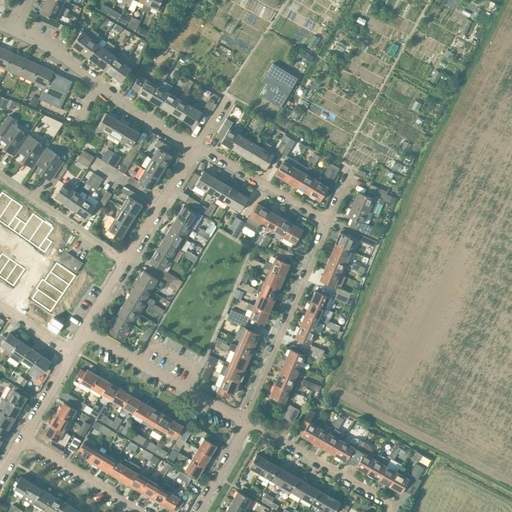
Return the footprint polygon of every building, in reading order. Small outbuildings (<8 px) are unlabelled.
[(63,0),(45,0),(44,2),(67,13),(69,9),(62,6),(65,0),(63,0)] [(137,0),(138,0),(144,3),(140,10),(144,12),(149,0),(137,0)] [(149,0),(144,12),(148,14),(152,7),(156,9),(160,0),(149,0)] [(44,2),(40,12),(55,19),(56,19),(58,14),(65,17),(67,13),(44,2)] [(332,5),(326,16),(332,19),(338,9),(332,5)] [(131,17),(127,27),(136,31),(140,21),(131,17)] [(466,19),(459,33),(465,37),(472,22),(466,19)] [(80,50),(95,30),(91,28),(86,35),(81,31),(71,44),(80,50)] [(95,30),(80,50),(87,56),(97,44),(101,38),(102,37),(98,34),(98,33),(95,30)] [(314,36),(307,47),(312,50),(319,39),(314,36)] [(97,44),(87,56),(96,63),(111,43),(107,41),(106,42),(102,47),(97,44)] [(111,43),(96,63),(104,69),(114,56),(109,53),(114,46),(111,43)] [(0,47),(0,66),(5,69),(12,53),(0,47)] [(304,52),(301,57),(310,62),(313,57),(304,52)] [(12,53),(5,69),(18,75),(26,59),(12,53)] [(112,75),(128,55),(124,53),(119,60),(114,56),(104,69),(112,75)] [(128,55),(112,75),(121,82),(131,69),(126,65),(131,58),(128,55)] [(26,59),(18,75),(32,81),(39,65),(26,59)] [(298,78),(272,63),(263,80),(267,83),(259,95),(280,107),(298,78)] [(32,81),(44,86),(46,87),(52,73),(53,71),(39,65),(32,81)] [(166,66),(163,71),(167,74),(170,69),(171,69),(166,66)] [(435,70),(430,81),(435,84),(441,73),(435,70)] [(163,71),(159,76),(164,79),(167,74),(163,71)] [(46,87),(44,86),(38,98),(59,107),(71,81),(52,73),(46,87)] [(139,75),(131,88),(138,92),(138,93),(149,100),(157,86),(146,80),(146,79),(139,75)] [(193,82),(188,79),(185,85),(189,88),(193,82)] [(189,88),(185,85),(181,90),(186,93),(189,88)] [(157,86),(149,100),(160,106),(168,92),(157,86)] [(168,92),(160,106),(171,113),(179,99),(168,92)] [(0,95),(0,107),(4,109),(5,107),(8,100),(0,95)] [(179,99),(171,113),(182,119),(190,106),(185,102),(188,98),(182,95),(179,99)] [(32,96),(29,104),(34,106),(38,98),(32,96)] [(209,98),(202,110),(207,113),(215,101),(209,98)] [(9,99),(5,107),(12,110),(15,102),(9,99)] [(415,101),(411,109),(416,112),(421,104),(415,101)] [(190,106),(182,119),(193,126),(202,112),(190,106)] [(108,134),(117,120),(105,113),(97,127),(108,134)] [(8,115),(0,127),(0,134),(2,135),(0,137),(0,138),(6,143),(3,148),(14,156),(17,151),(27,137),(22,133),(23,131),(13,124),(16,121),(8,115)] [(418,117),(414,125),(419,128),(423,120),(418,117)] [(226,118),(215,137),(221,140),(221,142),(232,149),(240,134),(230,128),(233,122),(226,118)] [(109,134),(106,138),(117,145),(120,140),(119,140),(128,126),(117,120),(108,134),(109,134)] [(52,126),(48,133),(53,136),(62,123),(56,121),(52,126)] [(260,121),(256,127),(261,130),(265,124),(260,121)] [(119,140),(120,140),(131,147),(139,133),(128,126),(119,140)] [(256,127),(253,132),(258,135),(261,130),(256,127)] [(240,134),(232,149),(233,150),(243,155),(251,141),(242,135),(240,134)] [(27,137),(17,151),(20,152),(24,155),(21,161),(32,168),(35,163),(45,150),(40,146),(41,144),(30,136),(28,135),(27,137)] [(283,161),(275,175),(287,182),(295,168),(294,168),(297,162),(286,156),(292,147),(295,141),(290,138),(287,144),(280,156),(284,159),(283,161)] [(158,147),(151,158),(165,167),(172,156),(167,153),(171,147),(158,139),(154,145),(158,147)] [(251,141),(243,155),(243,156),(254,162),(262,148),(252,141),(251,141)] [(262,148),(254,162),(266,169),(275,154),(280,156),(287,144),(281,141),(277,149),(267,143),(266,142),(262,148)] [(129,153),(134,156),(141,146),(136,142),(129,153)] [(405,142),(401,148),(406,151),(410,144),(405,142)] [(45,150),(35,163),(38,165),(42,168),(39,173),(50,181),(63,162),(57,158),(59,157),(48,149),(46,148),(45,150)] [(101,159),(101,160),(105,163),(112,151),(107,148),(101,159)] [(83,150),(80,155),(91,162),(94,157),(83,150)] [(112,151),(105,163),(114,168),(121,157),(112,151)] [(129,153),(118,170),(124,174),(134,156),(129,153)] [(314,153),(311,159),(316,162),(319,156),(315,154),(314,153)] [(80,155),(77,160),(87,167),(91,162),(80,155)] [(151,158),(144,169),(158,178),(165,167),(151,158)] [(311,159),(308,165),(313,167),(316,162),(311,159)] [(328,162),(325,167),(327,168),(336,174),(339,169),(339,168),(328,162)] [(295,168),(287,182),(297,188),(305,174),(309,169),(298,163),(295,168)] [(129,177),(127,181),(138,188),(141,182),(151,189),(158,178),(144,169),(137,180),(130,176),(129,177)] [(194,173),(187,186),(192,189),(195,185),(206,192),(214,178),(203,171),(200,176),(194,173)] [(388,171),(385,178),(390,180),(394,173),(388,171)] [(92,173),(86,183),(91,186),(98,175),(93,172),(92,173)] [(305,174),(297,188),(309,194),(317,180),(305,174)] [(98,175),(91,186),(96,190),(97,189),(103,179),(98,175)] [(214,178),(206,192),(217,198),(225,184),(214,178)] [(317,180),(309,194),(320,201),(328,187),(317,180)] [(63,184),(53,197),(64,205),(74,191),(77,186),(71,182),(68,187),(63,184)] [(225,184),(217,198),(229,205),(237,191),(225,184)] [(121,190),(121,191),(128,195),(121,206),(135,215),(142,204),(140,203),(132,197),(135,193),(124,186),(121,189),(121,190)] [(357,191),(352,203),(368,210),(374,213),(378,203),(380,198),(385,200),(389,202),(389,201),(394,203),(396,198),(391,196),(387,194),(386,194),(375,189),(373,195),(374,195),(373,198),(366,195),(357,191)] [(74,191),(64,205),(76,213),(84,199),(86,195),(82,192),(79,195),(74,191)] [(106,191),(100,201),(105,205),(111,194),(106,191)] [(237,191),(229,205),(239,211),(247,197),(237,191)] [(0,216),(12,200),(3,193),(2,192),(0,194),(0,216)] [(84,199),(76,213),(86,220),(95,206),(97,201),(89,195),(86,200),(84,199)] [(189,196),(185,202),(196,208),(198,205),(199,203),(189,196)] [(12,200),(0,216),(0,222),(13,231),(20,221),(15,217),(22,206),(21,206),(12,200)] [(100,202),(93,212),(98,215),(105,205),(100,201),(100,202)] [(211,202),(208,208),(213,211),(216,205),(211,202)] [(249,217),(246,221),(258,228),(260,224),(261,224),(269,211),(257,203),(249,217)] [(372,226),(363,222),(368,210),(352,203),(347,215),(352,218),(348,226),(369,235),(372,226)] [(121,206),(115,217),(128,226),(135,215),(121,206)] [(183,206),(176,217),(190,225),(193,220),(197,223),(201,216),(196,214),(190,210),(183,206)] [(191,208),(190,210),(196,214),(201,216),(202,215),(191,208)] [(208,208),(205,213),(210,216),(213,211),(208,208)] [(269,211),(261,224),(271,230),(279,217),(269,211)] [(20,221),(13,231),(29,242),(43,221),(34,214),(33,214),(25,224),(20,221)] [(115,217),(107,229),(121,237),(128,226),(115,217)] [(176,217),(169,228),(183,237),(190,225),(176,217)] [(235,217),(229,228),(234,231),(241,220),(236,217),(235,217)] [(279,217),(271,230),(283,238),(291,224),(279,217)] [(234,231),(231,236),(236,238),(245,223),(241,220),(234,231)] [(43,221),(29,242),(38,249),(44,253),(52,242),(46,238),(53,228),(53,227),(52,227),(51,226),(52,225),(46,221),(45,222),(43,221)] [(291,224),(283,238),(294,244),(302,230),(291,224)] [(169,228),(163,239),(180,250),(187,239),(183,237),(169,228)] [(202,237),(205,232),(200,229),(197,234),(202,237)] [(208,240),(211,235),(205,232),(202,237),(208,240)] [(335,244),(349,250),(355,238),(340,232),(335,244)] [(359,234),(356,239),(374,247),(376,241),(359,234)] [(265,235),(262,240),(268,243),(271,238),(265,235)] [(163,239),(156,250),(170,259),(170,258),(174,261),(180,250),(163,239)] [(262,240),(259,246),(265,248),(268,243),(262,240)] [(349,250),(335,244),(330,256),(344,262),(349,250)] [(277,247),(274,252),(277,254),(286,257),(291,259),(293,254),(277,247)] [(156,250),(149,261),(163,270),(160,275),(179,287),(182,281),(171,275),(163,269),(170,259),(156,250)] [(189,259),(192,254),(186,251),(183,256),(189,259)] [(64,256),(60,262),(65,266),(72,256),(67,252),(64,256)] [(2,254),(0,256),(0,272),(10,259),(2,254)] [(194,262),(197,257),(192,254),(189,259),(194,262)] [(258,262),(256,267),(262,269),(263,267),(269,270),(284,276),(289,264),(284,262),(286,257),(277,254),(272,264),(265,261),(264,264),(258,262)] [(72,256),(65,266),(70,269),(77,259),(72,256)] [(344,262),(330,256),(324,268),(339,274),(344,262)] [(10,259),(0,272),(0,277),(5,281),(17,264),(10,259)] [(77,259),(70,269),(76,273),(83,263),(77,259)] [(56,263),(50,272),(69,285),(75,277),(75,276),(74,275),(59,264),(56,263)] [(17,264),(5,281),(12,286),(13,286),(25,269),(17,264)] [(319,280),(334,286),(339,274),(324,268),(319,280)] [(269,270),(265,281),(279,288),(284,276),(269,270)] [(157,279),(143,271),(137,282),(150,290),(154,285),(160,289),(163,283),(176,291),(179,287),(160,275),(157,279)] [(42,279),(63,294),(69,285),(50,272),(44,280),(42,279)] [(42,279),(36,288),(57,303),(62,294),(63,295),(63,294),(42,279)] [(262,280),(257,292),(259,294),(274,300),(279,288),(265,281),(262,280)] [(130,293),(143,301),(152,307),(153,304),(155,301),(147,296),(150,290),(137,282),(130,293)] [(336,287),(334,292),(352,300),(354,295),(340,289),(336,287)] [(31,299),(50,312),(51,311),(57,303),(36,288),(35,289),(37,290),(31,299)] [(329,296),(315,290),(310,302),(324,308),(329,296)] [(331,297),(335,299),(350,305),(352,300),(334,292),(331,297)] [(123,304),(137,312),(143,301),(130,293),(123,304)] [(259,294),(254,305),(269,312),(274,300),(259,294)] [(326,324),(327,323),(328,321),(329,318),(321,315),(324,308),(310,302),(304,314),(319,320),(326,324)] [(248,303),(246,308),(252,311),(249,317),(249,318),(263,324),(269,312),(254,305),(248,303)] [(116,315),(130,323),(137,312),(123,304),(116,315)] [(156,312),(159,307),(153,304),(152,307),(150,309),(156,312)] [(161,316),(164,311),(159,307),(156,312),(161,316)] [(228,314),(247,322),(249,318),(249,317),(231,309),(228,314)] [(228,314),(226,320),(238,325),(245,328),(245,327),(247,322),(228,314)] [(319,320),(304,314),(299,326),(314,332),(319,320)] [(126,336),(123,334),(130,323),(116,315),(109,327),(112,328),(109,333),(122,341),(126,336)] [(333,324),(331,329),(337,332),(339,326),(333,324)] [(294,338),(309,344),(314,332),(299,326),(294,338)] [(144,332),(149,335),(152,330),(147,327),(144,332)] [(240,340),(239,340),(254,346),(260,333),(245,327),(245,328),(240,340)] [(149,335),(144,332),(137,344),(142,347),(149,335)] [(2,334),(0,336),(0,346),(1,345),(11,351),(11,352),(19,340),(9,333),(6,337),(2,334)] [(19,363),(21,359),(30,347),(19,340),(11,352),(11,351),(8,356),(19,363)] [(223,343),(221,349),(227,351),(228,349),(234,352),(249,358),(254,346),(239,340),(237,346),(230,343),(229,346),(226,345),(223,343)] [(324,351),(311,345),(309,350),(322,356),(322,355),(324,351)] [(32,366),(40,354),(30,347),(21,359),(32,366)] [(304,355),(290,348),(284,360),(299,366),(304,355)] [(306,356),(319,361),(320,360),(324,362),(326,357),(322,355),(322,356),(309,350),(306,356)] [(229,363),(244,370),(244,369),(249,358),(234,352),(229,363)] [(40,354),(32,366),(42,373),(46,367),(50,361),(40,354)] [(299,366),(284,360),(279,372),(294,378),(299,366)] [(224,361),(219,373),(224,375),(239,382),(239,381),(244,370),(229,363),(224,361)] [(201,379),(206,381),(211,369),(206,367),(205,370),(201,379)] [(79,383),(80,381),(91,388),(98,376),(87,369),(85,372),(80,369),(74,379),(79,383)] [(294,378),(279,372),(274,384),(289,390),(294,378)] [(219,387),(217,393),(228,398),(230,392),(233,394),(239,382),(224,375),(219,387)] [(102,394),(109,382),(98,376),(91,388),(102,394)] [(23,378),(19,384),(23,386),(27,380),(23,378)] [(112,400),(119,388),(109,382),(102,394),(112,400)] [(21,389),(12,384),(4,398),(20,407),(26,397),(19,393),(21,389)] [(289,390),(274,384),(269,396),(283,402),(289,390)] [(123,406),(130,394),(119,388),(112,400),(123,406)] [(134,412),(141,401),(130,394),(123,406),(134,412)] [(71,395),(67,401),(78,408),(82,402),(71,395)] [(2,411),(1,412),(13,419),(14,418),(20,407),(4,398),(4,399),(8,401),(2,411)] [(144,419),(151,407),(141,401),(134,412),(144,419)] [(75,409),(63,402),(57,413),(69,420),(75,409)] [(92,409),(89,414),(96,418),(100,421),(104,415),(100,412),(101,409),(102,408),(95,404),(92,409)] [(282,417),(292,423),(299,411),(289,405),(282,417)] [(151,407),(144,419),(154,425),(161,413),(151,407)] [(309,409),(299,427),(304,430),(300,435),(312,442),(320,428),(309,421),(314,413),(309,409)] [(0,410),(0,425),(7,429),(8,429),(13,419),(1,412),(0,410)] [(69,420),(57,413),(50,423),(63,430),(69,420)] [(154,425),(151,429),(161,435),(162,436),(165,431),(172,419),(162,413),(161,413),(154,425)] [(338,416),(335,422),(340,424),(344,419),(338,416)] [(172,419),(165,431),(175,437),(182,425),(172,419)] [(90,424),(84,421),(81,427),(87,430),(90,424)] [(111,426),(110,426),(116,430),(119,424),(113,421),(111,426)] [(335,422),(332,427),(335,429),(337,430),(340,424),(335,422)] [(50,423),(44,434),(46,435),(51,438),(56,441),(62,444),(68,434),(63,430),(50,423)] [(77,433),(83,436),(87,430),(81,427),(77,433)] [(185,427),(178,438),(179,438),(182,440),(185,442),(191,430),(190,430),(186,427),(185,427)] [(320,428),(312,442),(323,448),(334,430),(328,427),(325,431),(320,428)] [(334,430),(323,448),(335,455),(342,441),(338,438),(341,432),(337,430),(335,429),(334,430)] [(46,435),(42,440),(47,444),(51,438),(46,435)] [(74,437),(67,448),(74,452),(80,441),(80,440),(74,437)] [(83,441),(76,453),(87,459),(94,447),(96,443),(86,437),(83,441)] [(197,449),(209,456),(216,445),(204,438),(197,449)] [(342,441),(335,455),(346,461),(351,464),(352,461),(363,442),(358,440),(356,438),(353,438),(351,440),(349,442),(348,444),(342,441)] [(352,461),(351,464),(355,467),(367,473),(375,459),(369,456),(371,452),(371,449),(370,446),(367,444),(364,442),(363,442),(352,461)] [(151,443),(147,449),(152,452),(152,451),(156,446),(156,445),(151,443)] [(395,445),(392,451),(396,453),(397,453),(400,448),(399,447),(395,445)] [(156,446),(152,451),(164,458),(167,452),(156,446)] [(97,466),(104,453),(94,447),(87,459),(97,466)] [(104,453),(97,466),(108,472),(118,455),(107,448),(104,453)] [(172,448),(167,457),(173,460),(178,452),(172,448)] [(209,456),(197,449),(191,459),(203,466),(209,456)] [(391,451),(388,456),(393,459),(396,453),(392,451),(391,451)] [(416,452),(413,457),(419,460),(422,455),(416,452)] [(259,473),(267,460),(256,454),(249,467),(259,473)] [(375,459),(367,473),(378,480),(386,466),(389,460),(378,454),(375,460),(375,459)] [(118,455),(108,472),(118,478),(129,461),(118,455)] [(185,470),(197,477),(203,466),(191,459),(185,470)] [(270,479),(277,466),(267,460),(259,473),(270,479)] [(129,461),(118,478),(129,484),(136,472),(137,473),(140,467),(129,461)] [(397,472),(389,486),(401,493),(402,490),(411,495),(419,480),(416,478),(422,468),(416,464),(410,475),(406,472),(404,473),(402,475),(397,472)] [(280,485),(288,472),(277,466),(270,479),(280,485)] [(386,466),(378,480),(389,486),(397,472),(391,468),(386,466)] [(179,474),(177,477),(185,482),(188,483),(191,478),(180,471),(179,474)] [(136,472),(129,484),(140,491),(147,479),(136,472)] [(290,491),(298,478),(288,472),(280,485),(290,491)] [(24,494),(31,482),(20,476),(14,488),(24,494)] [(301,497),(308,484),(298,478),(290,491),(301,497)] [(150,497),(157,485),(147,479),(140,491),(150,497)] [(157,485),(150,497),(161,503),(162,500),(168,491),(171,487),(160,481),(158,485),(157,485)] [(34,500),(41,488),(31,482),(24,494),(34,500)] [(311,503),(319,490),(308,484),(301,497),(311,503)] [(243,485),(241,489),(248,493),(250,489),(243,485)] [(34,500),(32,503),(43,510),(51,495),(41,488),(34,500)] [(250,489),(248,493),(255,498),(257,494),(250,489)] [(322,509),(329,496),(319,490),(311,503),(322,509)] [(162,500),(161,503),(172,510),(179,498),(168,491),(162,500)] [(251,498),(237,491),(231,501),(245,509),(251,498)] [(55,511),(62,501),(51,495),(43,510),(46,511),(55,511)] [(329,496),(322,509),(326,511),(334,511),(340,502),(329,496)] [(263,497),(261,501),(268,505),(271,501),(263,497)] [(62,501),(55,511),(69,511),(72,507),(62,501)] [(242,511),(245,509),(231,501),(225,511),(242,511)] [(271,501),(268,505),(276,510),(278,506),(271,501)]
